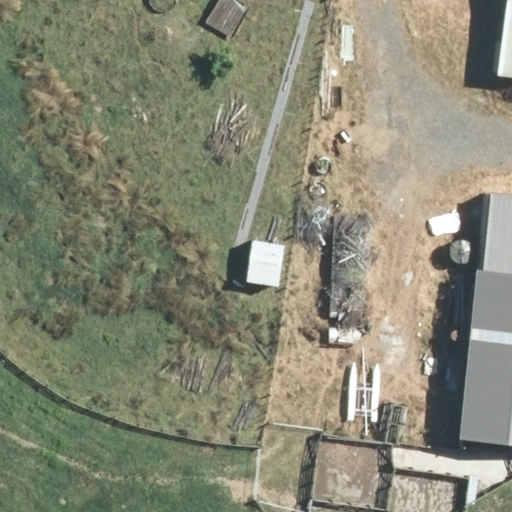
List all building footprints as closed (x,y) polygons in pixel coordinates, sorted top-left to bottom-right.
[(511,0),(491,0),(483,72),(511,75),(511,0)] [(459,263),(443,432),(511,438),(511,194),(476,191),(469,264),(459,263)] [(362,222),(330,220),(323,342),(355,344),(362,222)] [(368,511),(372,455),(306,450),(302,510),(325,511),(368,511)] [(443,511),(446,477),(384,474),(381,511),(443,511)]
